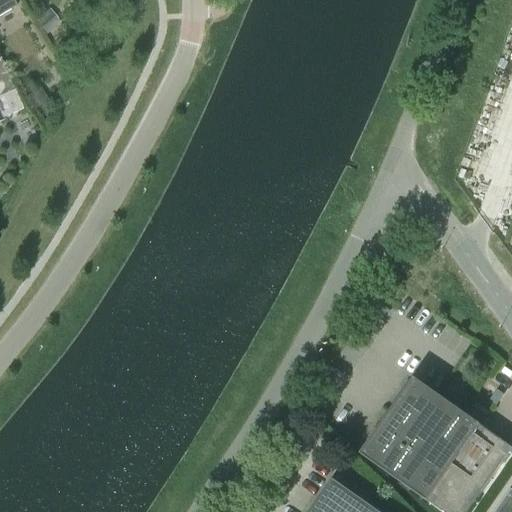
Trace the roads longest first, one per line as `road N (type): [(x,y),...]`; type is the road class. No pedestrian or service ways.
road 1 (unclassified): [(0,364),(89,240),(141,150),(193,13)]
road 2 (unclassified): [(197,511),(332,295),(391,171)]
road 3 (unclassified): [(511,317),(450,231),(391,171)]
road 4 (unclassified): [(391,171),(453,0)]
